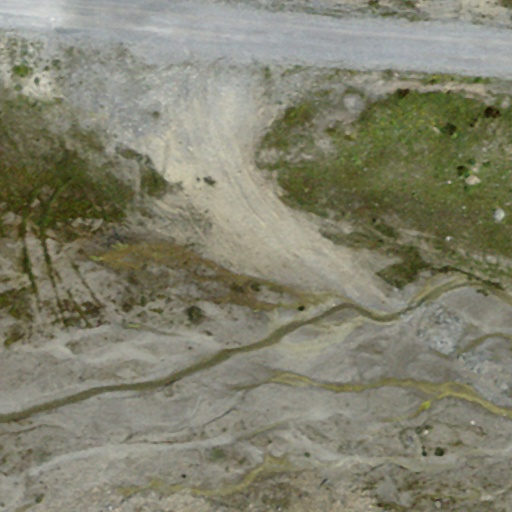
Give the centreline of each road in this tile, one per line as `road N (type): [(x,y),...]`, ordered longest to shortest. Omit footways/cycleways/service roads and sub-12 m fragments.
road 1 (track): [(511,388),(436,354),(338,288),(237,201),(173,78),(160,11)]
road 2 (track): [(22,0),(511,36)]
